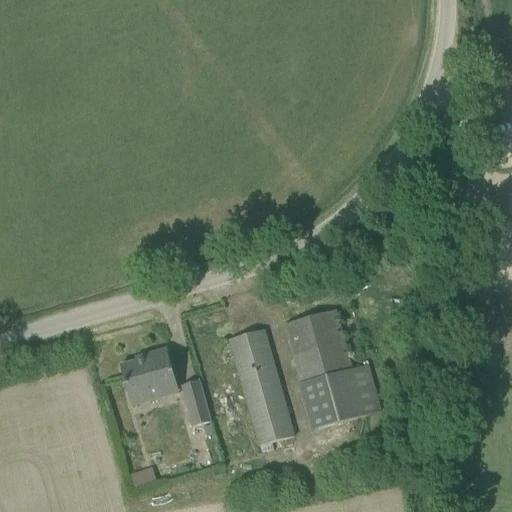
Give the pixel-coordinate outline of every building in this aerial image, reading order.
[(299,385),(312,432),(381,414),(368,367),(352,371),(335,312),(285,326),(301,385),(299,385)] [(235,360),(260,448),(293,438),(269,351),(264,332),(230,341),(235,360)] [(120,367),(126,386),(132,410),(180,397),(167,350),(144,357),(145,360),(120,367)] [(182,388),(194,430),(211,425),(199,383),(182,388)] [(141,474),(130,477),(134,490),(145,486),(141,474)]
